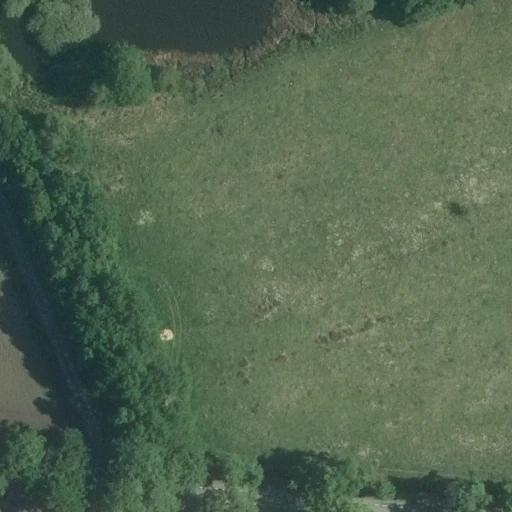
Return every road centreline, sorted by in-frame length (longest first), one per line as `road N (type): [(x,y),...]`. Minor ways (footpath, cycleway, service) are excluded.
road 1 (unclassified): [(115,483),(0,203)]
road 2 (tertiary): [(392,511),(115,483)]
